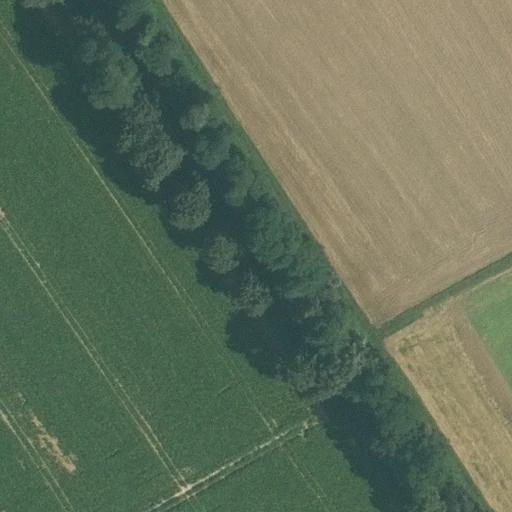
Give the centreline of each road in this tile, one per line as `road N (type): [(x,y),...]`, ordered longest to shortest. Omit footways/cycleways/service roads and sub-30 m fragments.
road 1 (track): [(155,0),(484,511)]
road 2 (track): [(325,416),(158,511)]
road 3 (track): [(511,264),(373,338)]
